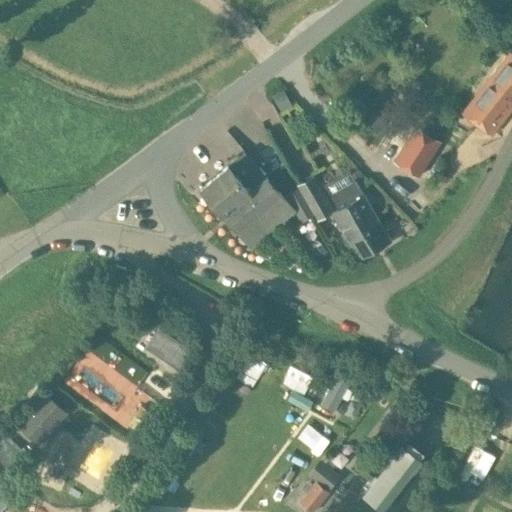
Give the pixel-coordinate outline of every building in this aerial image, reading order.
[(442,0),(433,4),(443,24),(464,14),(457,0),(442,0)] [(511,109),(511,52),(511,51),(464,110),(493,134),(511,109)] [(283,90),(272,96),(281,112),(292,105),(283,90)] [(417,125),(395,159),(419,175),(441,141),(417,125)] [(295,210),(244,151),(201,188),(252,247),(295,210)] [(335,211),(315,175),(297,185),(318,221),(332,212),(359,259),(391,241),(364,194),(335,211)] [(107,323),(133,341),(145,323),(118,305),(107,323)] [(192,349),(160,326),(146,346),(178,368),(192,349)] [(244,372),(262,381),(274,356),(256,348),(244,372)] [(301,400),(318,369),(293,356),(276,387),(301,400)] [(189,428),(211,442),(237,400),(225,392),(237,372),(227,366),(189,428)] [(339,368),(321,401),(338,410),(355,377),(339,368)] [(46,395),(19,425),(39,443),(66,413),(46,395)] [(145,422),(135,415),(128,424),(138,432),(145,422)] [(116,470),(134,440),(114,427),(95,457),(116,470)] [(25,460),(29,456),(5,434),(0,439),(0,462),(15,477),(28,463),(25,460)] [(183,440),(171,472),(195,481),(208,449),(183,440)] [(390,511),(429,459),(406,442),(361,504),(371,511),(390,511)] [(320,460),(308,475),(316,480),(329,491),(340,476),(320,460)] [(276,508),(290,494),(271,477),(258,491),(276,508)] [(316,480),(300,501),(313,511),(329,491),(316,480)] [(0,489),(0,510),(11,499),(0,489)]
